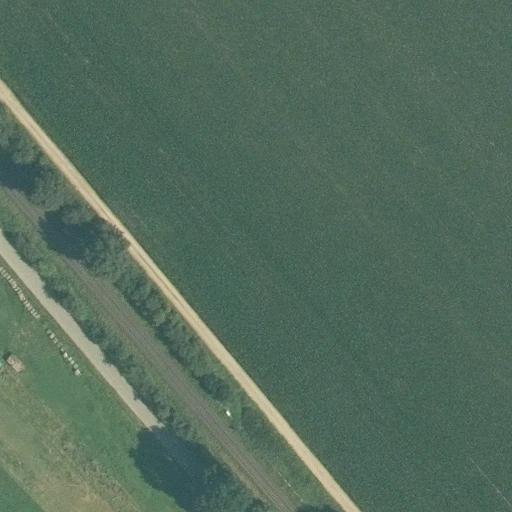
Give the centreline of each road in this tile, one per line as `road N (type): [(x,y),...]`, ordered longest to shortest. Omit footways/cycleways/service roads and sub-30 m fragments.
road 1 (track): [(351,511),(0,94)]
road 2 (unclassified): [(229,511),(0,240)]
